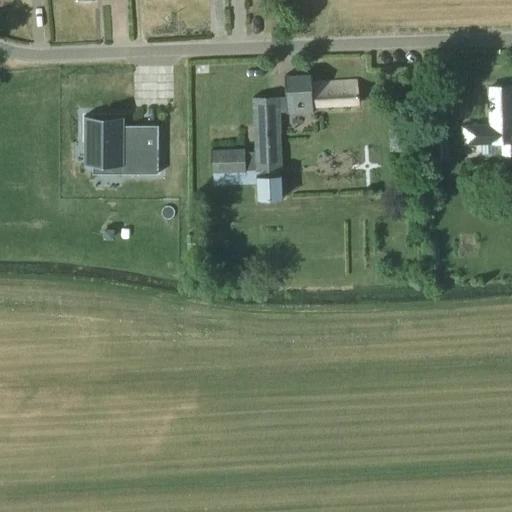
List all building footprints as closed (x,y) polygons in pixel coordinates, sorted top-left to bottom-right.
[(213,172),(214,184),(259,182),(260,198),(283,197),(282,173),(280,173),(280,169),(283,169),(280,111),(288,111),(315,110),(314,104),(330,103),(360,102),(359,87),(358,87),(358,80),(312,83),(312,72),(286,74),(287,95),(279,96),(279,95),(253,96),(256,150),(246,151),(245,148),(212,149),(213,172)] [(511,85),(488,86),(489,124),(462,124),(463,142),(481,142),(482,154),(511,153),(511,85)] [(124,124),(124,116),(84,116),(84,143),(93,143),(93,164),(122,164),(122,173),(158,173),(158,149),(144,149),(144,132),(124,132),(124,124)] [(450,158),(448,133),(433,133),(434,158),(450,158)] [(162,232),(162,203),(150,203),(150,232),(162,232)]
